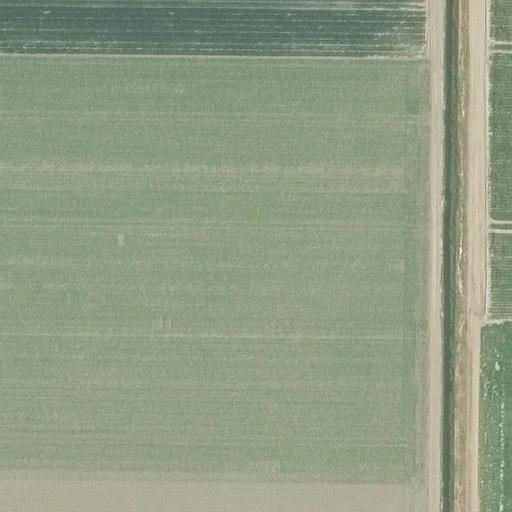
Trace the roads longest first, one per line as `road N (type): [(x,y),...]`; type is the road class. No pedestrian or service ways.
road 1 (track): [(468,0),(462,511)]
road 2 (track): [(431,511),(435,0)]
